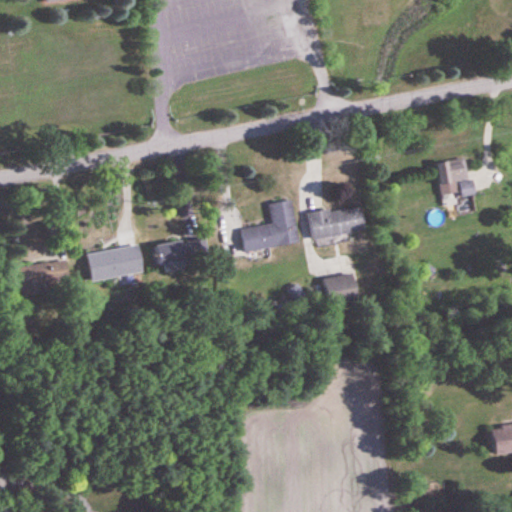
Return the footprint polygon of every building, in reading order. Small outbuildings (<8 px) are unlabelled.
[(434,164),(438,186),(458,183),(461,198),(472,196),(465,158),(434,164)] [(270,225),(239,230),(242,251),(296,244),(291,201),(267,204),(270,225)] [(364,232),(359,206),(306,215),(311,241),(364,232)] [(154,243),(156,263),(206,260),(205,240),(154,243)] [(142,274),(138,246),(85,254),(90,282),(142,274)] [(19,290),(68,284),(66,262),(17,267),(19,290)] [(322,280),(326,306),(355,302),(351,275),(322,280)] [(492,454),(511,452),(511,425),(490,428),(492,454)]
